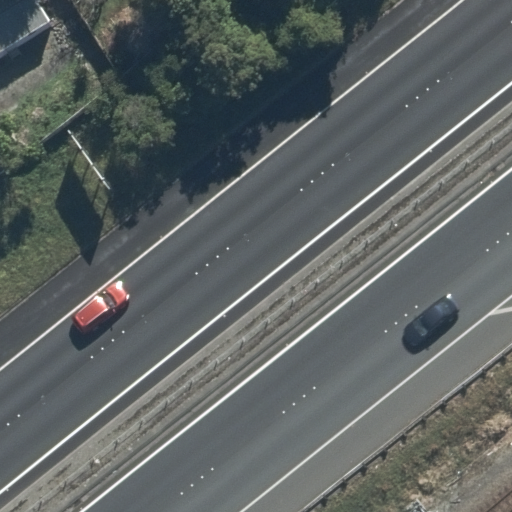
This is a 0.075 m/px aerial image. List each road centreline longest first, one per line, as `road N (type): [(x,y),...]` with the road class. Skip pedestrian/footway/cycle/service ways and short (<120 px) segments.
road 1 (trunk): [(0,428),(511,18)]
road 2 (trunk): [(511,228),(157,511)]
